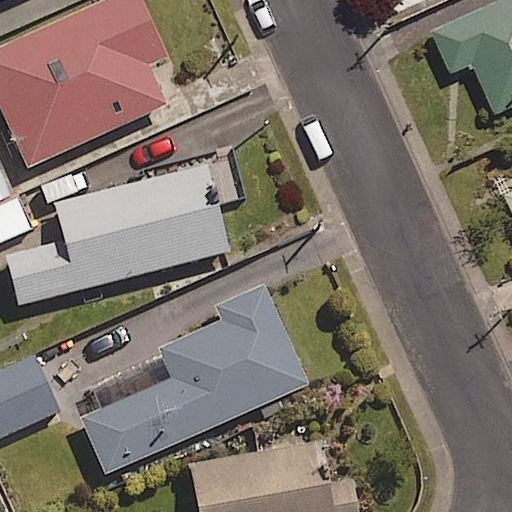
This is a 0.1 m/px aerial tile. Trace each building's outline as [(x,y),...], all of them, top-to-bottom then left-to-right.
[(164,52),(140,0),(86,0),(0,39),(0,111),(24,164),(164,101),(146,60),(164,52)] [(511,0),(489,0),(426,28),(446,73),(469,63),(492,113),(511,104),(511,0)] [(203,161),(51,200),(60,237),(3,252),(16,302),(225,248),(203,161)] [(0,248),(30,235),(10,201),(0,177),(0,248)] [(511,187),(501,193),(511,217),(511,187)] [(304,380),(260,280),(212,301),(218,316),(156,344),(169,374),(78,414),(103,469),(304,380)] [(0,440),(58,414),(33,359),(0,373),(0,440)] [(356,511),(349,475),(323,480),(315,438),(186,462),(195,511),(356,511)]
